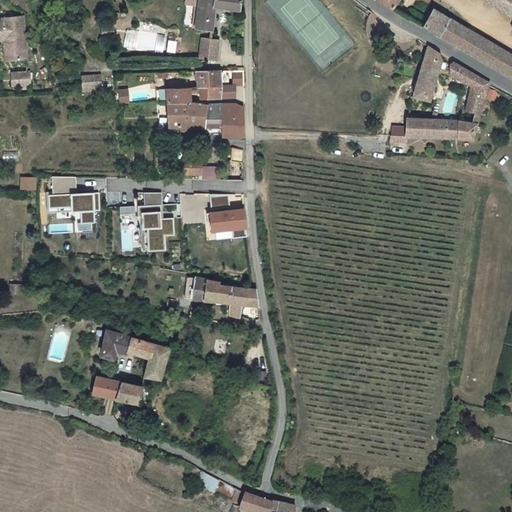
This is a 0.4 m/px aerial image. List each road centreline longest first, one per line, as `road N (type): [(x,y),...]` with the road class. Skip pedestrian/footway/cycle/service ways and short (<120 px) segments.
road 1 (residential): [(254,188),(282,413),(263,494)]
road 2 (residential): [(263,494),(105,423),(0,395)]
road 3 (tertiary): [(511,91),(364,0)]
road 4 (residential): [(114,186),(254,188)]
road 5 (residential): [(245,0),(251,138)]
